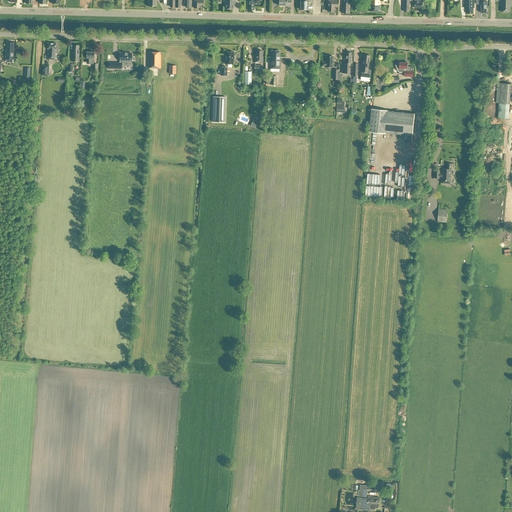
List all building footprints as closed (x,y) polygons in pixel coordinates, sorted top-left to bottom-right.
[(199,5),(203,6),(203,0),(193,0),(193,8),(199,8),(199,5)] [(233,4),(235,4),(234,0),(223,0),(223,4),(225,4),(225,9),(233,9),(233,4)] [(247,0),(247,10),(254,10),(254,4),(259,4),(258,0),(247,0)] [(308,0),(300,0),(300,9),(306,10),(306,5),(309,6),(308,0)] [(327,0),(327,1),(327,11),(334,12),(335,8),(337,8),(337,0),(333,0),(327,0)] [(342,13),(349,13),(350,3),(348,3),(348,0),(343,0),(343,2),(342,2),(341,8),(342,8),(342,13)] [(380,1),(386,1),(386,0),(367,0),(368,4),(366,4),(364,3),(363,6),(368,7),(368,11),(378,11),(378,9),(379,9),(380,1)] [(424,2),(423,0),(415,0),(415,2),(415,8),(423,8),(423,2),(424,2)] [(474,8),(474,3),(474,0),(464,0),(464,2),(465,2),(465,4),(464,4),(464,8),(466,8),(466,13),(473,14),(473,8),(474,8)] [(481,8),(481,13),(486,13),(486,8),(487,8),(487,2),(485,2),(485,0),(476,0),(477,5),(480,5),(480,8),(481,8)] [(510,12),(510,7),(511,7),(511,0),(500,0),(500,6),(502,6),(502,12),(510,12)] [(7,43),(6,49),(5,49),(5,59),(15,59),(15,52),(13,52),(14,43),(7,43)] [(47,59),(56,60),(57,52),(56,52),(56,43),(47,43),(47,49),(48,49),(47,59)] [(94,64),(94,52),(90,52),(89,51),(88,51),(87,52),(86,52),(86,58),(87,58),(87,64),(93,64),(93,70),(97,70),(97,64),(94,64)] [(255,62),(263,62),(263,57),(262,57),(262,51),(256,51),(256,55),(255,55),(255,62)] [(280,59),(280,57),(279,57),(280,51),(271,51),(271,57),(270,57),(270,68),(280,69),(280,59)] [(233,64),(233,52),(225,52),(225,64),(233,64)] [(351,58),(351,53),(344,52),(344,63),(342,63),(341,73),(347,73),(347,72),(348,63),(352,64),(352,58),(351,58)] [(114,63),(114,68),(121,69),(121,66),(131,66),(131,61),(131,53),(119,53),(119,63),(114,63)] [(166,61),(160,61),(160,78),(166,78),(166,68),(170,68),(170,70),(176,70),(176,60),(178,60),(178,54),(170,54),(170,62),(166,62),(166,61)] [(370,69),(369,69),(370,61),(369,61),(370,56),(364,55),(363,60),(362,60),(360,72),(361,72),(361,76),(369,78),(370,69)] [(325,67),(333,68),(334,68),(334,62),(333,62),(334,56),(325,56),(325,61),(321,61),(320,67),(325,67)] [(404,77),(414,77),(414,71),(413,71),(414,67),(408,67),(408,63),(400,63),(396,65),(399,72),(405,73),(404,77)] [(496,90),(497,90),(496,103),(499,104),(498,119),(508,119),(511,84),(497,83),(497,88),(496,88),(496,90)] [(225,123),(226,97),(213,97),(212,122),(225,123)] [(344,108),(344,102),(337,101),(336,112),(344,113),(345,108),(344,108)] [(388,111),(372,109),(369,131),(386,133),(406,135),(405,140),(412,141),(415,114),(388,111)] [(442,177),(442,181),(451,181),(451,175),(452,175),(454,173),(454,171),(452,169),(452,164),(454,164),(447,163),(447,169),(443,169),(442,174),(440,174),(440,170),(433,170),(434,170),(433,178),(432,178),(439,179),(439,176),(442,177)] [(438,222),(447,222),(447,211),(438,210),(438,222)] [(368,498),(362,498),(361,510),(370,510),(370,509),(376,509),(376,508),(379,508),(380,498),(372,497),(372,496),(368,496),(368,498)]
